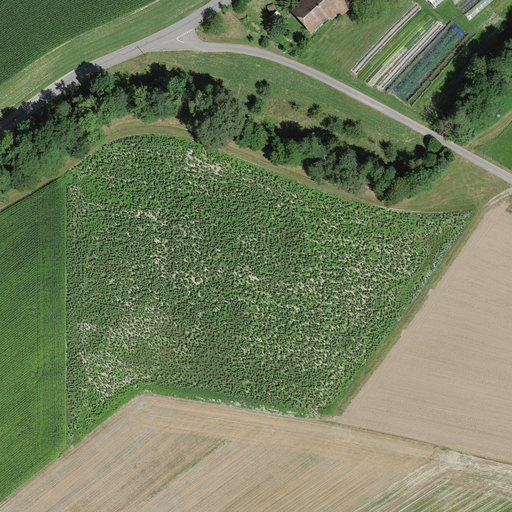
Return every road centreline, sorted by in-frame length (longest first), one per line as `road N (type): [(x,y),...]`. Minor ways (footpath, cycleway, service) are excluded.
road 1 (unclassified): [(511,180),(328,80),(243,48),(185,42),(172,31)]
road 2 (unclassified): [(0,129),(57,85),(172,31)]
